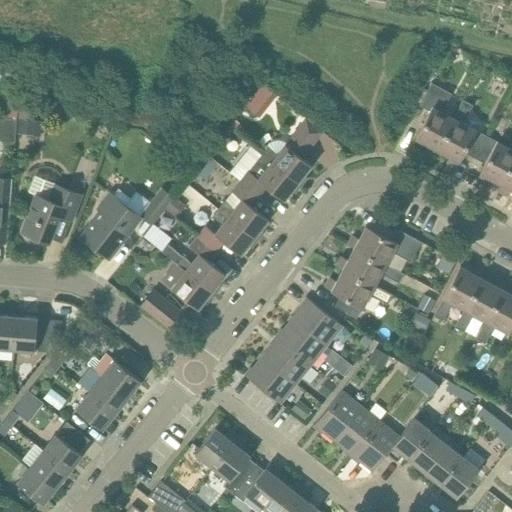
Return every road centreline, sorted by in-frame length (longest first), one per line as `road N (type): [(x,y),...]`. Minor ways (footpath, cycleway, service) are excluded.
road 1 (residential): [(195,375),(337,193),(359,182),(408,184),(511,239)]
road 2 (residential): [(414,482),(395,506),(354,501),(195,375)]
road 3 (residential): [(0,276),(94,292),(195,375)]
road 4 (residential): [(81,511),(195,375)]
